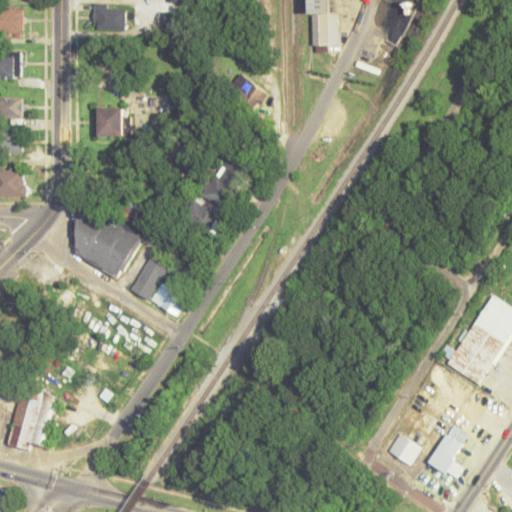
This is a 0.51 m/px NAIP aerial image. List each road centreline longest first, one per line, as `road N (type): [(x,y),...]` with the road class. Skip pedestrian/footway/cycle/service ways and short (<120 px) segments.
road 1 (residential): [(97,449),(243,240),(336,78)]
road 2 (residential): [(440,511),(368,462),(376,437),(511,225)]
road 3 (residential): [(467,290),(392,224),(511,0)]
road 4 (tertiary): [(29,239),(54,200),(58,173),(58,0)]
road 5 (residential): [(181,336),(29,239)]
road 6 (primary): [(166,511),(43,480)]
